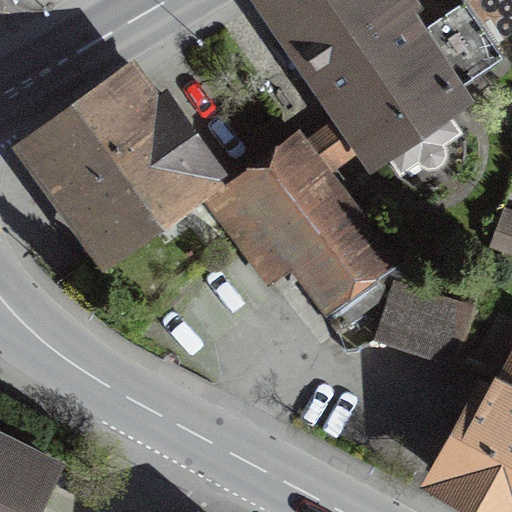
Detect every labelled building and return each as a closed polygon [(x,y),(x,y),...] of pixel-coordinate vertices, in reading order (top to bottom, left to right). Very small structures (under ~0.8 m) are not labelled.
[(438,41),(421,53),(398,20),(414,9),(407,0),(285,0),(278,5),(352,112),(366,134),(372,142),(376,139),(436,98),(497,57),(463,7),(430,30),(438,41)] [(511,31),(511,0),(459,0),(491,45),(511,31)] [(199,181),(179,154),(198,141),(168,99),(150,113),(129,84),(39,148),(109,246),(199,181)] [(300,151),(315,172),(366,134),(352,112),(300,151)] [(315,172),(300,151),(296,145),(213,207),(270,282),(300,259),(327,295),(317,302),(337,330),(388,292),(368,266),(380,257),(315,172)] [(511,218),(503,216),(494,246),(511,251),(511,218)] [(470,307),(394,282),(377,337),(453,362),(470,307)] [(511,511),(511,369),(504,384),(495,379),(442,477),(505,511),(511,511)] [(0,511),(32,511),(56,464),(0,436),(0,511)]
